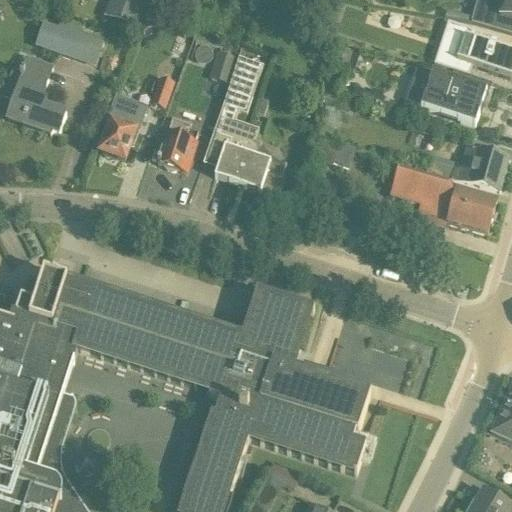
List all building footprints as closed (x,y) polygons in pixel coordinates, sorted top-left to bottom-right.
[(127,0),(111,0),(104,20),(137,32),(146,7),(127,0)] [(511,0),(499,0),(499,4),(493,4),(485,30),(505,36),(510,21),(511,21),(511,0)] [(455,35),(444,71),(464,78),(467,68),(511,83),(511,82),(511,56),(499,52),(502,44),(471,34),(469,40),(455,35)] [(230,88),(237,62),(217,57),(210,83),(230,88)] [(59,139),(66,119),(44,112),(46,105),(41,103),(52,72),(26,63),(21,76),(22,76),(20,79),(23,80),(7,125),(52,140),(53,137),(59,139)] [(238,146),(244,129),(235,126),(238,116),(246,119),(263,71),(239,63),(230,88),(204,168),(219,173),(225,153),(231,155),(234,144),(238,146)] [(415,73),(404,106),(422,111),(422,112),(475,129),(486,96),(432,78),(432,79),(415,73)] [(352,98),(394,106),(398,89),(355,80),(352,98)] [(166,115),(175,88),(160,83),(151,109),(166,115)] [(264,120),(269,106),(259,102),(254,116),(264,120)] [(125,165),(143,112),(127,106),(119,129),(110,126),(100,156),(125,165)] [(186,178),(199,137),(189,134),(191,129),(173,123),(168,138),(167,138),(157,169),(186,178)] [(225,153),(219,173),(216,181),(260,196),(261,193),(281,199),(287,182),(283,181),(287,169),(282,167),(278,165),(275,163),(270,160),(268,157),(265,154),(263,151),(263,149),(262,148),(255,145),(259,134),(244,129),(238,146),(234,144),(231,155),(225,153)] [(334,170),(340,151),(320,144),(314,163),(334,170)] [(500,197),(509,164),(467,152),(461,174),(455,172),(452,183),(500,197)] [(449,183),(454,166),(431,159),(426,176),(449,183)] [(487,239),(496,207),(456,196),(450,185),(399,170),(389,202),(419,210),(415,224),(446,232),(447,228),(487,239)] [(321,217),(298,209),(295,219),(318,227),(321,217)] [(360,230),(346,225),(344,233),(358,238),(360,230)] [(0,511),(85,511),(71,490),(65,481),(62,471),(62,460),(64,449),(76,412),(77,409),(77,408),(75,404),(72,400),(72,401),(64,399),(73,369),(78,354),(80,354),(80,355),(210,397),(209,401),(220,404),(217,414),(185,511),(227,511),(249,444),(347,476),(354,478),(356,479),(365,451),(353,447),(356,436),(358,437),(370,399),(295,375),(302,354),(314,316),(310,314),(257,297),(256,297),(240,345),(136,311),(130,309),(66,288),(67,285),(64,284),(47,278),(44,277),(42,282),(34,307),(21,303),(13,327),(2,323),(0,322),(0,511)] [(363,320),(357,340),(383,347),(389,327),(363,320)] [(401,354),(415,357),(421,332),(407,329),(401,354)] [(382,370),(401,369),(400,359),(382,360),(382,370)] [(419,410),(443,418),(459,373),(436,365),(419,410)] [(418,382),(420,370),(405,366),(403,378),(418,382)] [(511,446),(511,390),(491,437),(511,446)] [(156,411),(143,416),(148,430),(162,425),(156,411)] [(404,441),(408,429),(386,421),(382,433),(404,441)] [(293,494),(300,481),(273,467),(266,480),(293,494)] [(472,511),(511,511),(482,495),(472,511)]
